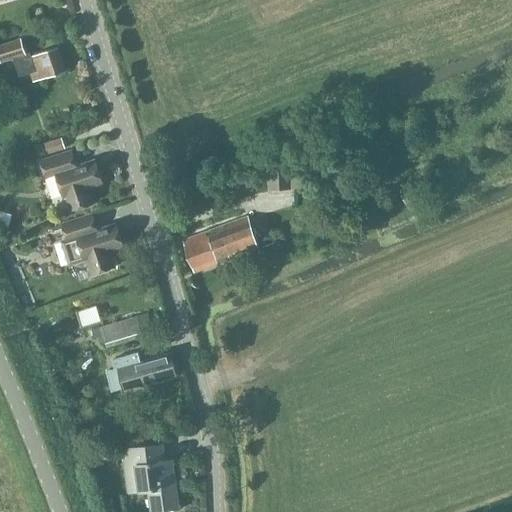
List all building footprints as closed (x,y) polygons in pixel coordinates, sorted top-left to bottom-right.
[(28,59),(20,37),(0,44),(0,57),(3,65),(15,61),(21,79),(32,74),(36,83),(66,71),(57,48),(28,59)] [(48,155),(66,150),(63,139),(45,145),(48,155)] [(41,163),(46,178),(55,175),(63,199),(67,197),(72,212),(93,206),(87,190),(103,185),(95,162),(76,168),(71,153),(41,163)] [(268,166),(269,190),(291,189),(290,165),(268,166)] [(399,191),(402,203),(423,197),(419,185),(399,191)] [(64,241),(71,263),(84,259),(84,260),(88,258),(93,274),(114,267),(109,252),(124,247),(116,224),(97,231),(92,216),(62,226),(67,240),(64,241)] [(183,240),(195,273),(260,249),(248,216),(183,240)] [(153,333),(147,313),(98,328),(104,348),(153,333)] [(106,372),(112,392),(141,383),(142,386),(176,376),(170,353),(141,362),(138,352),(112,360),(115,369),(106,372)] [(122,449),(128,493),(149,490),(151,511),(179,507),(173,459),(164,460),(162,444),(122,449)]
